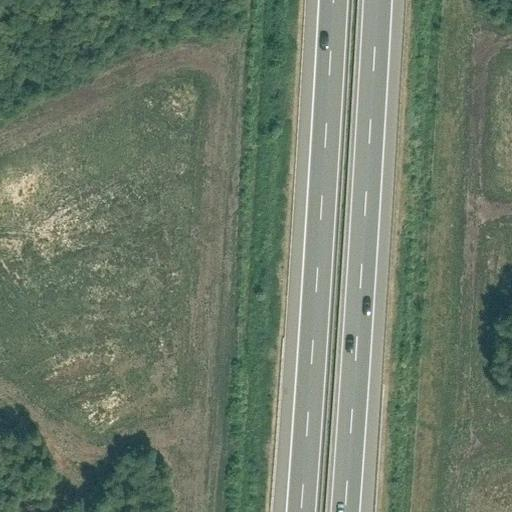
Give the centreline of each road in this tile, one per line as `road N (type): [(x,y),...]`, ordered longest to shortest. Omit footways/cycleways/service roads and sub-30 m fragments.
road 1 (motorway): [(332,0),(299,511)]
road 2 (motorway): [(346,511),(375,0)]
